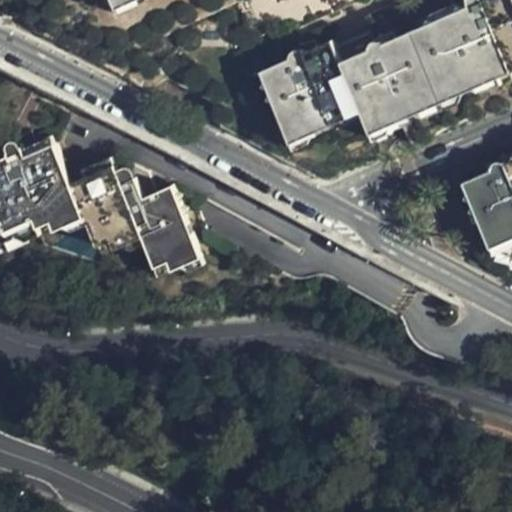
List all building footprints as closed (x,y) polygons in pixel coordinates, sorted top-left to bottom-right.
[(109,0),(116,15),(127,11),(131,0),(109,0)] [(511,0),(498,0),(497,1),(491,3),(489,0),(475,0),(474,9),(433,25),(419,29),(392,40),(390,36),(387,32),(384,30),(380,30),(377,32),(375,36),(376,39),(378,45),(350,56),(341,36),(326,43),(313,48),(308,40),(303,39),(299,41),(296,45),(299,53),(283,59),(271,64),(296,126),(325,114),(328,125),(342,120),(338,109),(367,98),(373,115),(376,120),(404,108),(407,116),(421,111),(418,103),(444,93),(500,71),(504,79),(511,75),(511,0)] [(474,9),(475,0),(473,0),(448,9),(438,13),(433,25),(474,9)] [(313,48),(326,43),(323,34),(308,40),(313,48)] [(418,103),(421,111),(429,107),(436,112),(449,107),(447,100),(483,85),(491,91),(506,84),(504,79),(500,71),(444,93),(418,103)] [(338,109),(342,120),(351,117),(360,121),(373,115),(367,98),(338,109)] [(404,108),(376,120),(379,127),(407,116),(404,108)] [(325,114),(296,126),(303,144),(318,138),(321,128),(328,125),(325,114)] [(45,139),(0,157),(0,235),(3,242),(31,230),(37,245),(52,281),(138,245),(152,279),(197,260),(182,224),(166,187),(136,199),(123,167),(110,172),(105,161),(61,179),(45,139)] [(511,171),(511,173),(511,176),(511,178),(483,191),(486,198),(498,226),(511,256),(511,255),(511,171)]
